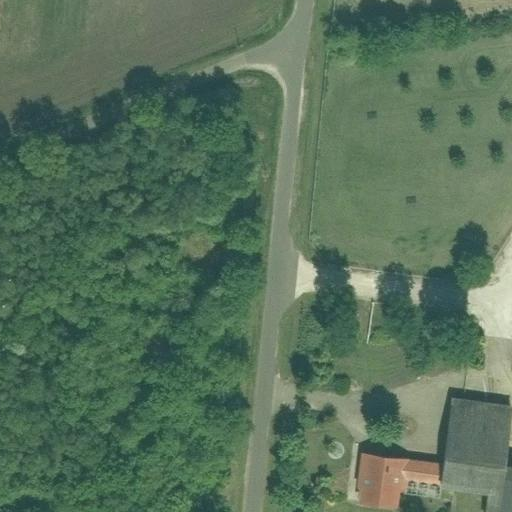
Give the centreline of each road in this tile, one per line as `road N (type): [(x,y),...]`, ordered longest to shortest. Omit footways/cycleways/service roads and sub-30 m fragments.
road 1 (unclassified): [(291,53),(248,511)]
road 2 (unclassified): [(291,53),(194,77),(0,161)]
